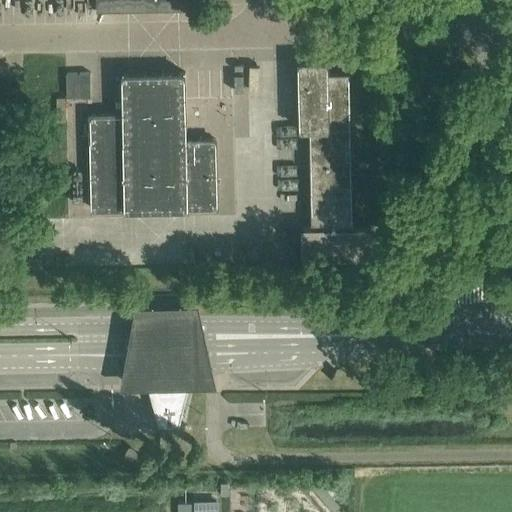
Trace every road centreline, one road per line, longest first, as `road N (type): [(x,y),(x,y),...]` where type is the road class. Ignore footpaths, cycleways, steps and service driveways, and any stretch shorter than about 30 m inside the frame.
road 1 (unclassified): [(221,338),(511,335)]
road 2 (unclassified): [(0,357),(193,356),(221,338)]
road 3 (unclassified): [(221,338),(193,327),(0,331)]
